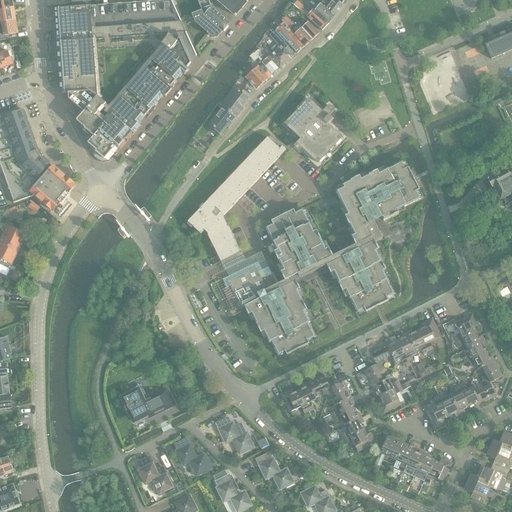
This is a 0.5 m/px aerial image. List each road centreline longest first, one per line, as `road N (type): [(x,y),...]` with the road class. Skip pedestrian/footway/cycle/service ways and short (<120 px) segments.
road 1 (residential): [(354,0),(254,99),(177,196),(150,245)]
road 2 (residential): [(48,483),(42,297),(77,217),(103,191)]
road 3 (residential): [(269,0),(103,191)]
road 4 (residential): [(424,511),(319,461),(243,398)]
road 5 (residential): [(243,398),(199,342),(150,245)]
road 6 (residential): [(465,288),(419,128)]
road 7 (residential): [(340,350),(465,288)]
road 8 (residential): [(419,128),(379,0)]
road 9 (residential): [(40,79),(103,191)]
road 10 (residential): [(274,511),(190,425)]
